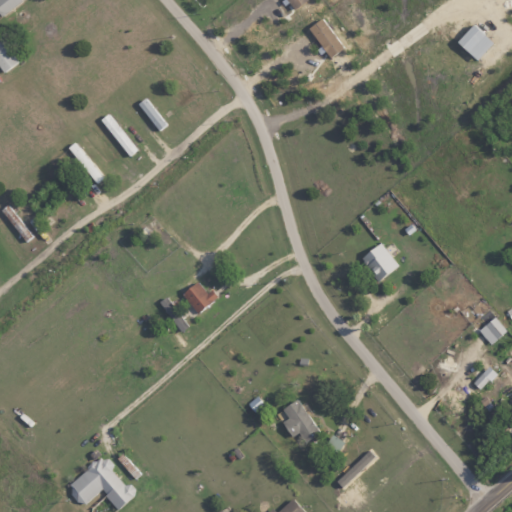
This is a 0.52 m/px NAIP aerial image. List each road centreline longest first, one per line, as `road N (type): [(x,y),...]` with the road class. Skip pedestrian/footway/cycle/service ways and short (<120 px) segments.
road 1 (residential): [(489,502),(324,302),(254,112),(165,0)]
road 2 (residential): [(243,92),(0,286)]
